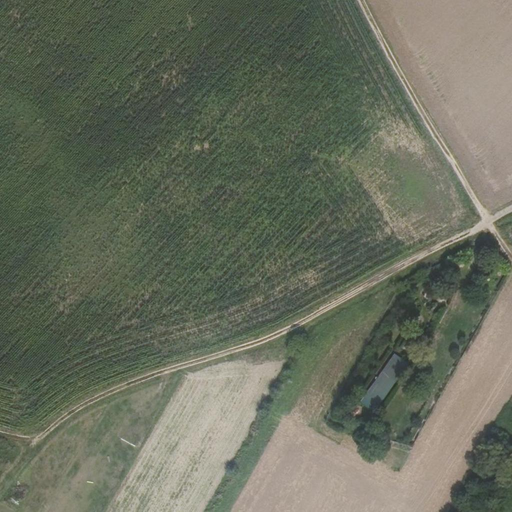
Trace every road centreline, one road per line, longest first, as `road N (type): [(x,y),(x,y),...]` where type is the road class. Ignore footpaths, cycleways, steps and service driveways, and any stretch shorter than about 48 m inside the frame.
road 1 (track): [(511,209),(308,320),(84,404),(0,493)]
road 2 (track): [(511,245),(442,143),(362,0)]
